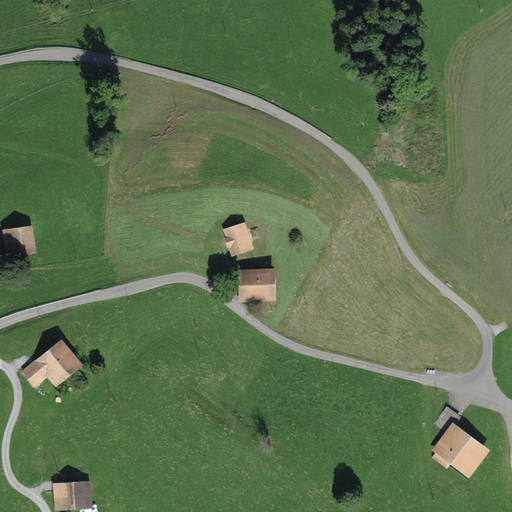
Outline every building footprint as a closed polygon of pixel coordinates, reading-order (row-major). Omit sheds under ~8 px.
[(227,249),(229,248),(232,257),(255,250),(246,223),(223,230),(226,238),(224,239),(227,249)] [(6,258),(37,253),(33,226),(2,230),(6,258)] [(277,303),(276,269),(238,270),(239,304),(277,303)] [(83,366),(61,340),(22,372),(35,388),(48,378),(56,388),(83,366)] [(491,452),(456,425),(462,418),(448,407),(434,424),(447,434),(433,451),(436,453),(433,458),(448,469),(451,465),(470,479),(491,452)] [(55,511),(92,509),(90,482),(54,485),(55,511)]
